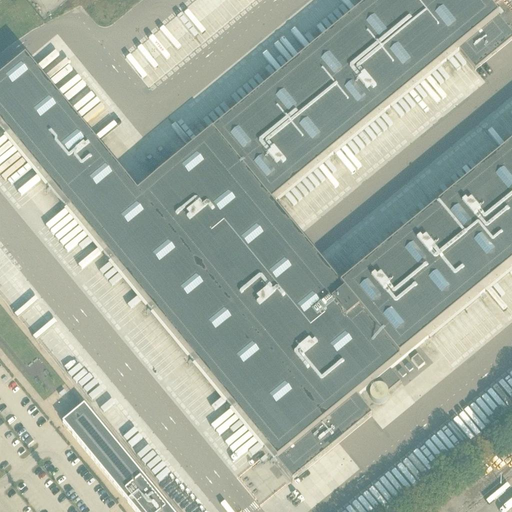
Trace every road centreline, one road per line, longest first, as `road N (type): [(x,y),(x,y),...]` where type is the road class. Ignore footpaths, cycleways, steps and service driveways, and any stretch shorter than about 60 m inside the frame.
road 1 (unknown): [(251,511),(0,208)]
road 2 (unknown): [(277,0),(146,109),(75,21),(49,31),(0,75)]
road 3 (unknown): [(315,511),(511,349)]
road 4 (unknown): [(511,67),(313,219)]
road 5 (unknown): [(437,0),(274,138)]
road 6 (unknown): [(511,216),(385,314)]
